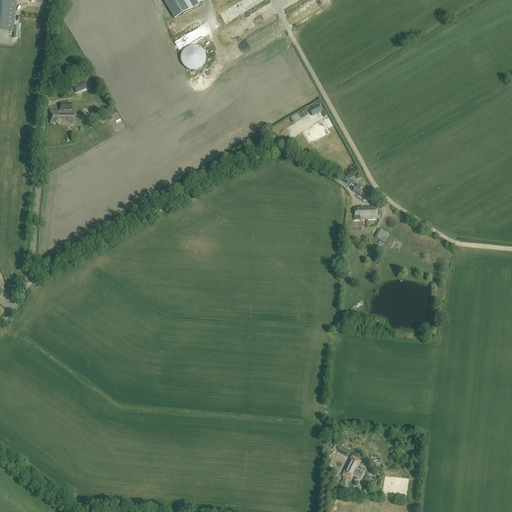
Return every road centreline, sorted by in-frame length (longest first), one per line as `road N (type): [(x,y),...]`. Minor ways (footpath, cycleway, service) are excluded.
road 1 (track): [(28,277),(45,276),(276,148),(348,188)]
road 2 (track): [(283,20),(380,192),(457,243),(511,248)]
road 3 (tertiary): [(0,323),(31,267),(60,0)]
